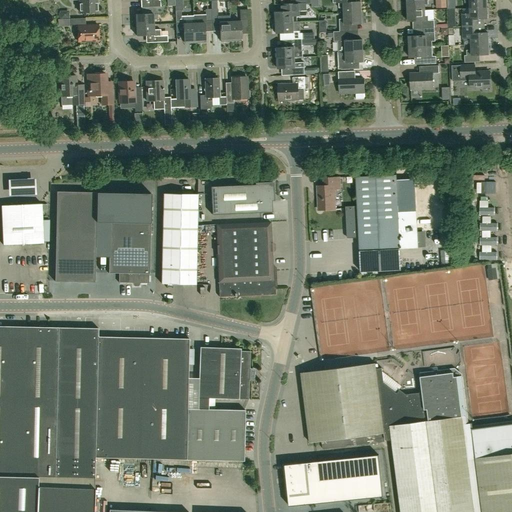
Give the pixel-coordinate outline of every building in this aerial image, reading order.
[(72,0),(73,0),(78,0),(79,0),(80,13),(97,12),(96,0),(72,0)] [(359,0),(333,0),(333,3),(339,3),(339,8),(344,8),(344,13),(362,13),(361,2),(359,2),(359,0)] [(407,11),(425,10),(425,4),(428,4),(427,0),(412,0),(407,0),(407,11)] [(447,8),(446,0),(435,0),(436,8),(447,8)] [(464,0),(465,3),(469,3),(470,8),(487,8),(486,0),(464,0)] [(293,4),(290,4),(282,4),(278,4),(278,12),(275,12),(276,23),(293,22),(293,16),(300,16),(299,11),(306,11),(306,3),(300,3),(293,4)] [(136,25),(153,24),(153,19),(157,19),(157,14),(163,14),(163,6),(161,6),(149,7),(149,14),(136,15),(136,25)] [(485,26),(485,19),(487,19),(487,8),(470,8),(470,14),(465,14),(466,26),(472,26),(476,26),(485,26)] [(218,17),(217,9),(205,9),(205,14),(206,21),(218,20),(218,22),(219,22),(220,40),(221,39),(221,42),(231,41),(230,16),(218,17)] [(248,24),(247,10),(240,10),(240,21),(230,22),(230,16),(231,41),(240,41),(240,39),(241,39),(240,24),(248,24)] [(435,28),(435,27),(437,27),(436,20),(434,20),(429,20),(428,16),(425,16),(425,10),(407,11),(408,21),(423,21),(423,28),(435,28)] [(339,19),(340,32),(353,31),(352,24),(358,24),(362,24),(362,13),(344,13),(344,19),(339,19)] [(206,21),(205,14),(193,15),(194,23),(195,43),(204,42),(204,40),(205,40),(204,23),(206,23),(206,21)] [(85,25),(85,18),(69,19),(58,19),(58,26),(69,26),(78,26),(78,42),(98,41),(98,25),(85,25)] [(293,22),(276,23),(276,24),(275,24),(273,25),(274,31),(275,32),(276,32),(276,33),(294,33),(297,33),(297,40),(303,39),(303,33),(300,33),(300,22),(293,22)] [(195,43),(194,23),(183,24),(184,41),(185,41),(185,43),(195,43)] [(154,30),(153,24),(136,25),(136,36),(153,35),(153,36),(156,36),(156,42),(168,42),(167,36),(161,36),(160,29),(154,30)] [(476,26),(472,26),(466,26),(466,33),(464,33),(464,39),(464,45),(471,45),(471,44),(488,44),(488,33),(476,33),(476,26)] [(409,47),(432,46),(432,41),(435,41),(435,28),(423,28),(424,36),(409,36),(409,47)] [(359,40),(358,31),(353,31),(340,32),(334,32),(334,41),(338,41),(338,51),(346,51),(363,51),(363,40),(359,40)] [(277,58),(303,57),(302,39),(303,39),(297,40),(291,40),(292,47),(277,47),(277,58)] [(465,63),(477,62),(476,55),(489,55),(488,44),(471,44),(471,45),(471,50),(466,50),(467,55),(464,55),(465,63)] [(433,56),(432,46),(409,47),(409,57),(424,57),(425,64),(436,64),(436,56),(433,56)] [(363,51),(346,51),(338,51),(337,51),(338,70),(354,69),(354,62),(363,62),(363,51)] [(295,63),(295,58),(303,57),(277,58),(278,69),(293,68),(293,75),(305,75),(304,62),(295,63)] [(475,72),(475,65),(452,66),(453,81),(470,80),(470,88),(490,87),(490,71),(475,72)] [(411,89),(433,88),(433,73),(439,73),(439,66),(425,66),(425,73),(410,74),(411,89)] [(352,79),(351,71),(338,72),(339,80),(340,94),(365,93),(364,79),(352,79)] [(83,84),(76,85),(76,76),(69,76),(69,74),(62,74),(62,76),(60,76),(61,96),(72,96),(72,105),(76,105),(76,117),(84,116),(84,107),(83,97),(83,91),(83,84)] [(106,89),(105,74),(88,75),(89,95),(102,95),(103,105),(108,104),(109,115),(114,115),(113,89),(106,89)] [(247,90),(246,77),(232,77),(232,82),(225,83),(226,104),(233,103),(233,99),(247,99),(247,98),(249,98),(249,90),(247,90)] [(279,100),(299,99),(299,90),(306,89),(305,77),(293,77),(293,84),(278,85),(279,100)] [(200,109),(211,109),(211,97),(219,97),(218,78),(205,79),(206,95),(200,95),(200,109)] [(189,93),(189,79),(176,80),(176,99),(185,99),(185,107),(196,106),(196,93),(189,93)] [(164,97),(163,80),(146,81),(147,101),(153,101),(154,109),(164,109),(164,119),(171,119),(171,111),(170,97),(164,97)] [(135,96),(134,82),(119,82),(120,102),(134,102),(135,112),(142,111),(141,95),(135,96)] [(398,212),(397,175),(357,177),(358,206),(346,207),(348,238),(359,237),(361,272),(401,270),(400,249),(418,248),(417,211),(398,212)] [(319,210),(335,209),(334,189),(340,189),(340,177),(324,178),(324,185),(318,186),(319,210)] [(34,180),(5,182),(6,197),(35,195),(34,180)] [(124,204),(145,204),(145,182),(124,182),(124,204)] [(271,196),(273,196),(273,182),(255,183),(255,182),(255,183),(255,185),(211,186),(212,214),(272,212),(271,196)] [(95,282),(97,192),(56,192),(55,281),(95,282)] [(196,284),(198,195),(163,194),(162,283),(196,284)] [(3,245),(43,243),(41,204),(1,205),(3,245)] [(149,274),(150,223),(109,222),(109,273),(119,273),(119,282),(149,283),(149,274)] [(273,265),(271,222),(217,224),(219,297),(276,294),(275,265),(273,265)] [(498,263),(495,264),(489,265),(487,265),(488,269),(487,269),(489,280),(491,280),(497,279),(500,279),(498,263)] [(97,337),(97,328),(0,325),(0,475),(38,477),(94,478),(95,457),(243,460),(244,409),(208,409),(209,398),(198,397),(198,408),(187,408),(188,338),(97,337)] [(249,399),(251,351),(240,350),(240,347),(200,346),(199,362),(198,397),(209,398),(249,399)] [(376,369),(375,363),(301,372),(310,442),(322,440),(323,449),(385,442),(385,438),(387,440),(393,439),(402,511),(511,511),(511,420),(473,425),(472,423),(469,423),(462,375),(453,368),(420,372),(422,392),(406,394),(399,389),(397,393),(384,383),(382,368),(376,369)] [(383,496),(379,455),(318,461),(285,464),(289,506),(383,496)] [(112,467),(112,485),(126,485),(126,467),(112,467)] [(156,467),(148,476),(159,485),(167,477),(156,467)] [(93,511),(94,489),(38,486),(38,477),(0,475),(0,511),(93,511)]
